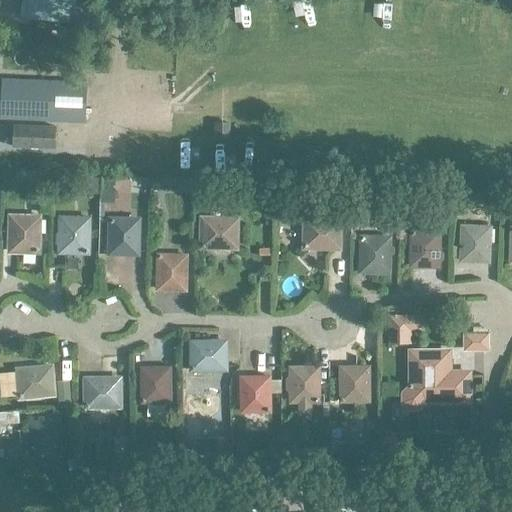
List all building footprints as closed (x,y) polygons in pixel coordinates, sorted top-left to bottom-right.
[(3,79),(1,120),(86,123),(88,82),(3,79)] [(215,124),(214,138),(230,138),(230,125),(215,124)] [(57,146),(58,127),(13,126),(12,148),(54,149),(54,156),(85,157),(85,147),(57,146)] [(57,198),(72,187),(72,177),(54,177),(53,195),(57,198)] [(74,193),(100,194),(100,178),(74,178),(74,193)] [(103,179),(102,195),(115,195),(115,193),(123,193),(123,184),(115,184),(115,179),(103,179)] [(361,190),(353,196),(357,203),(366,196),(361,190)] [(11,216),(10,251),(40,252),(41,217),(11,216)] [(203,217),(202,247),(238,248),(239,218),(203,217)] [(54,244),(60,247),(60,253),(90,253),(90,218),(60,218),(60,229),(54,235),(54,244)] [(110,218),(110,253),(140,254),(140,247),(147,247),(148,227),(140,227),(141,218),(110,218)] [(304,218),(303,248),(339,249),(340,219),(304,218)] [(460,225),(459,262),(489,262),(490,226),(460,225)] [(410,231),(409,267),(439,268),(440,231),(410,231)] [(360,236),(359,272),(389,273),(390,237),(360,236)] [(158,253),(157,289),(187,289),(187,254),(158,253)] [(425,314),(389,314),(388,343),(411,344),(411,331),(425,331),(425,314)] [(191,340),(191,369),(227,370),(227,341),(222,340),(222,335),(212,335),(211,340),(191,340)] [(410,384),(403,391),(403,401),(410,407),(419,407),(426,399),(465,399),(470,394),(470,375),(465,371),(440,371),(440,354),(436,350),(414,350),(410,354),(410,384)] [(53,364),(16,368),(19,398),(56,394),(53,364)] [(171,366),(142,367),(142,402),(172,401),(171,366)] [(319,366),(289,366),(289,402),(299,402),(299,415),(312,415),(312,402),(319,402),(319,366)] [(369,366),(339,366),(339,402),(369,402),(369,366)] [(65,377),(66,397),(78,397),(77,376),(65,377)] [(241,376),(241,412),(270,412),(271,376),(241,376)] [(121,377),(93,377),(85,377),(86,407),(122,407),(121,377)] [(98,437),(116,418),(107,409),(89,428),(98,437)] [(19,412),(0,413),(0,424),(20,423),(19,412)] [(65,417),(29,421),(32,450),(68,446),(65,417)] [(115,436),(115,453),(129,453),(128,436),(115,436)] [(377,439),(365,440),(366,451),(377,450),(377,439)] [(217,440),(197,440),(198,452),(217,451),(217,440)] [(366,451),(365,440),(341,441),(341,453),(366,452),(366,451)] [(246,449),(236,449),(236,457),(246,456),(246,449)] [(284,465),(295,464),(294,449),(284,449),(284,465)] [(288,485),(275,485),(275,496),(289,495),(288,485)] [(161,511),(161,508),(165,507),(162,495),(135,504),(135,505),(131,506),(132,509),(132,511),(161,511)]
